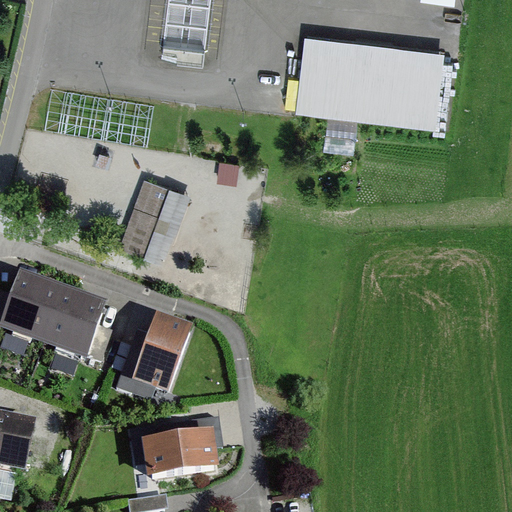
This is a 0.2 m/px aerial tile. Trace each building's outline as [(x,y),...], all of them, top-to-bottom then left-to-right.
[(173,0),(168,53),(211,57),(216,0),(173,0)] [(435,129),(444,51),(302,35),(293,112),(435,129)] [(177,186),(151,176),(127,244),(153,253),(177,186)] [(111,307),(33,277),(12,331),(108,368),(122,331),(104,324),(111,307)] [(200,333),(167,322),(144,386),(178,398),(200,333)] [(38,425),(0,417),(0,467),(28,473),(38,425)] [(223,431),(154,442),(160,479),(229,469),(223,431)] [(132,470),(149,469),(147,444),(130,445),(132,470)]
